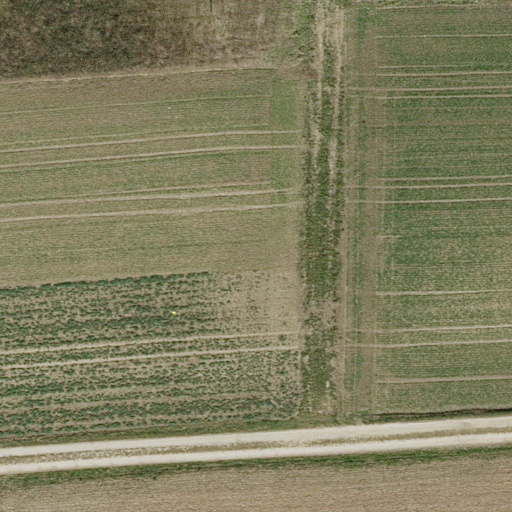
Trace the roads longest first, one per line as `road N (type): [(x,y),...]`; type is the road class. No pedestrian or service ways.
road 1 (track): [(511,432),(0,463)]
road 2 (track): [(335,0),(320,442)]
